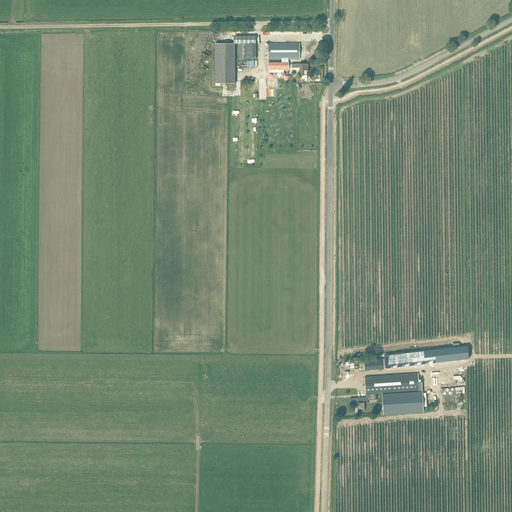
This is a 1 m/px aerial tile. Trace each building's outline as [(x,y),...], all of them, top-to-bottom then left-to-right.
[(215,83),(228,83),(235,83),(235,43),(234,43),(215,43),(215,83)] [(300,43),(268,44),(268,59),(300,59),(300,43)] [(237,76),(253,76),(253,46),(237,46),(237,76)] [(300,64),(300,69),(300,75),(308,75),(308,71),(308,70),(308,64),(304,64),(300,64)] [(467,346),(384,356),(386,369),(469,359),(467,346)] [(365,377),(366,394),(375,394),(419,391),(418,374),(365,377)] [(382,395),(383,416),(386,416),(424,413),(424,412),(423,393),(382,395)] [(366,394),(366,399),(352,399),(352,407),(351,407),(351,412),(360,411),(360,404),(369,404),(369,399),(376,398),(375,394),(366,394)]
